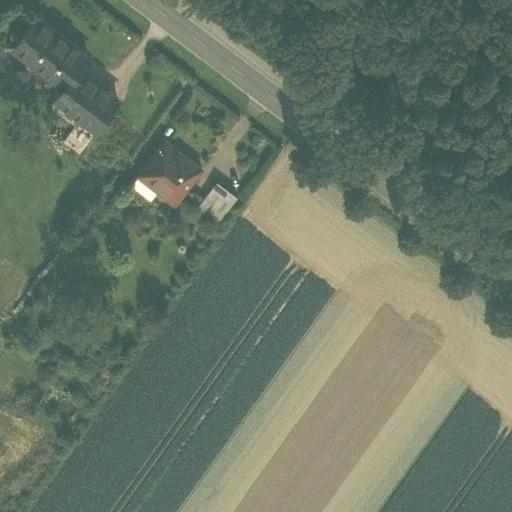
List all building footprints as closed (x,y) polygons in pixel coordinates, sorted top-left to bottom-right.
[(14,49),(64,87),(65,88),(79,69),(87,58),(37,19),(14,49)] [(54,100),(59,104),(74,84),(108,110),(117,99),(79,69),(65,88),(64,87),(54,100)] [(93,130),(108,110),(74,84),(59,104),(78,118),(93,130)] [(63,138),(78,150),(93,130),(78,118),(63,138)] [(201,168),(164,140),(138,174),(138,175),(157,189),(174,203),(201,168)] [(157,189),(138,175),(131,185),(149,199),(157,189)] [(216,180),(197,206),(217,221),(237,195),(216,180)]
